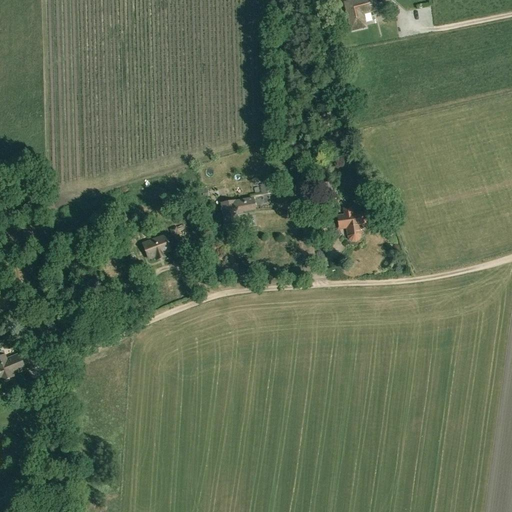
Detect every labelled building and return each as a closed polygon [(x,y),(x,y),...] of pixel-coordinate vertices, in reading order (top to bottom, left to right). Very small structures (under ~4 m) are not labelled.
[(372,0),(362,0),(345,4),(351,29),(363,26),(361,14),(375,10),(372,0)] [(334,201),(330,178),(317,180),(320,203),(334,201)] [(262,184),(260,185),(261,196),(274,194),(272,182),(266,183),(266,182),(262,183),(262,184)] [(221,204),(225,227),(238,224),(237,214),(255,211),(253,199),(221,204)] [(359,238),(360,235),(358,226),(366,224),(365,213),(352,215),(350,206),(344,207),(345,216),(337,217),(339,229),(347,228),(348,236),(350,239),(352,241),(355,241),(357,240),(359,238)] [(176,228),(170,230),(174,239),(180,237),(176,228)] [(148,259),(163,253),(170,251),(165,237),(143,245),(148,259)] [(25,329),(20,341),(30,345),(35,334),(25,329)] [(0,381),(1,381),(2,383),(4,382),(4,383),(10,381),(9,379),(13,378),(12,375),(25,370),(19,357),(18,354),(6,360),(4,355),(3,355),(0,356),(0,381)]
